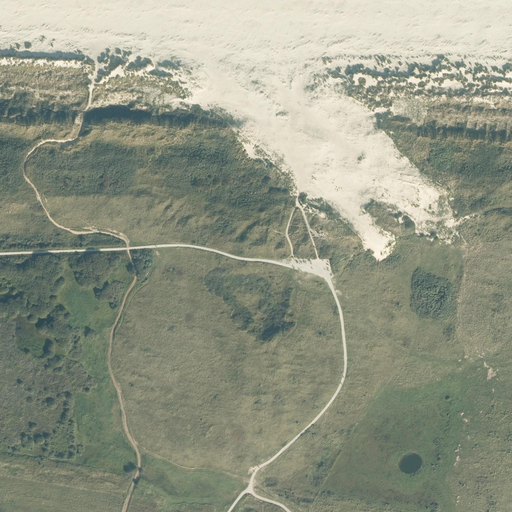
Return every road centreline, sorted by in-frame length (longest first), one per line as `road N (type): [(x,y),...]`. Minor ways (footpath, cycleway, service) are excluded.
road 1 (unknown): [(96,76),(74,135),(38,143),(22,164),(52,220),(129,246),(136,272),(113,330),(110,370),(138,455),(125,511)]
road 2 (unknown): [(306,511),(250,479),(138,455)]
road 3 (track): [(292,263),(286,231),(297,201),(294,120)]
